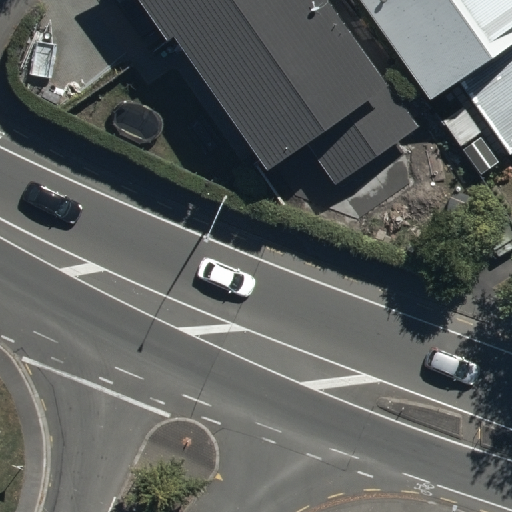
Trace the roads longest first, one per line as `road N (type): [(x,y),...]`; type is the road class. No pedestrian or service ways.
road 1 (secondary): [(511,445),(237,342)]
road 2 (residential): [(75,511),(104,390),(237,342)]
road 3 (secondary): [(237,342),(0,230)]
road 4 (residential): [(237,342),(273,456),(228,511)]
